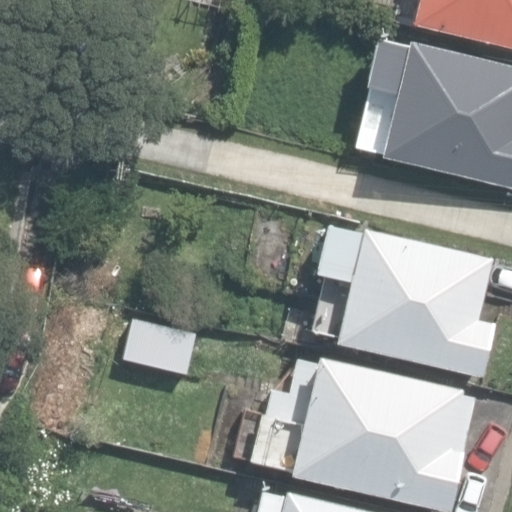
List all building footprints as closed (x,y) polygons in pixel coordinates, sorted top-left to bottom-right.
[(511,0),(415,0),(409,25),(511,49),(511,0)] [(376,158),(511,190),(511,68),(405,42),(404,48),(374,40),(362,90),(391,97),(376,158)] [(345,275),(331,339),(479,371),(490,319),(476,316),(490,251),(358,223),(357,231),(322,224),(313,268),(345,275)] [(121,358),(184,373),(193,334),(130,319),(121,358)] [(455,387),(456,383),(310,352),(291,348),(283,386),(266,383),(261,408),(256,407),(245,455),(285,464),(284,471),(447,506),(472,391),(455,387)] [(399,511),(281,484),(279,494),(255,488),(249,511),(399,511)]
